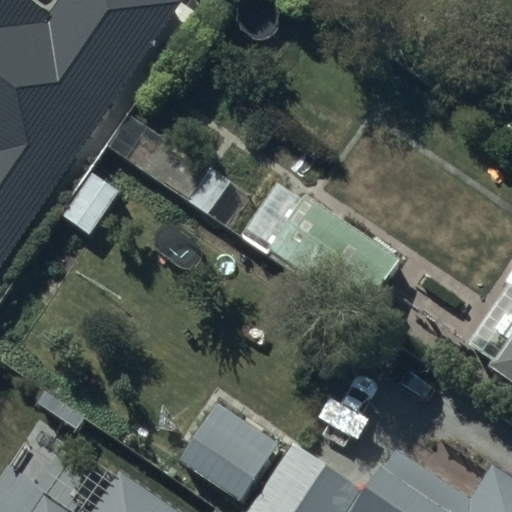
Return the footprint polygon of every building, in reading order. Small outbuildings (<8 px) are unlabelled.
[(94,145),(193,6),(184,0),(78,0),(57,29),(34,13),(40,6),(31,0),(0,0),(0,278),(46,214),(63,226),(112,158),(94,145)] [(411,261),(314,205),(282,260),(379,316),(411,261)] [(511,300),(478,352),(505,371),(502,376),(511,383),(511,300)] [(289,446),(220,406),(205,431),(214,437),(193,473),(253,508),(289,446)] [(511,511),(511,477),(505,473),(486,503),(409,453),(380,499),(300,448),(259,511),(511,511)] [(190,511),(132,478),(112,511),(61,511),(54,507),(51,511),(190,511)]
